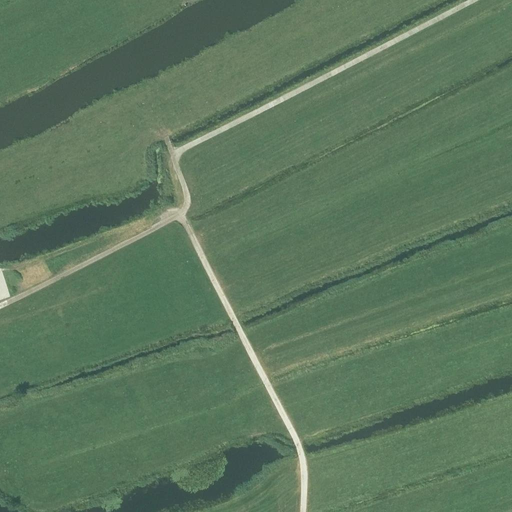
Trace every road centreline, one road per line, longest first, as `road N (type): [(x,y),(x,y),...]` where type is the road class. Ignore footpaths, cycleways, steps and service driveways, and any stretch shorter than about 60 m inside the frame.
road 1 (track): [(173,158),(475,0)]
road 2 (track): [(0,303),(186,208),(162,129)]
road 3 (track): [(181,213),(303,460)]
